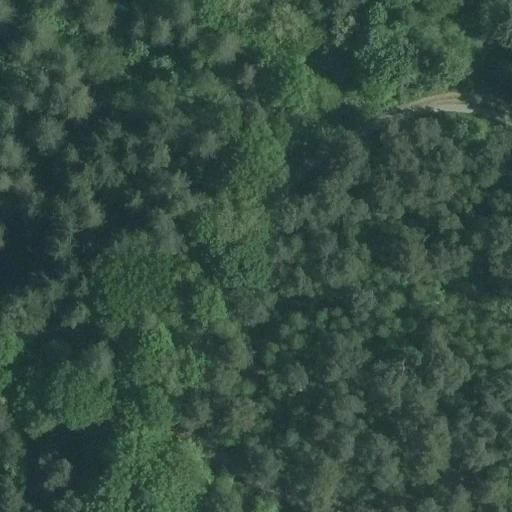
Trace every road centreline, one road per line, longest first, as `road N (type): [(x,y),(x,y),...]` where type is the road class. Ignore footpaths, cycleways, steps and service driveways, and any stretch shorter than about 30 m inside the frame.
road 1 (track): [(333,511),(208,452),(158,441)]
road 2 (track): [(0,401),(158,441)]
